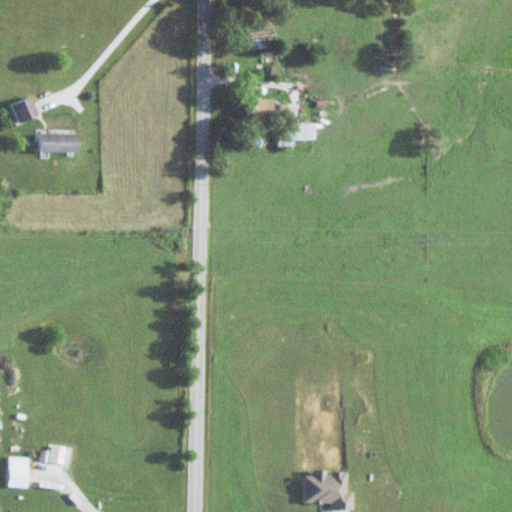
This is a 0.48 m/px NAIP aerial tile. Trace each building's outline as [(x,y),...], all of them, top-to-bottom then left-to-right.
[(16,122),(36,114),(27,95),(8,104),(16,122)] [(269,98),(236,98),(236,117),(269,117),(269,98)] [(288,139),(311,139),(310,124),(272,124),(273,145),(288,145),(288,139)] [(72,131),(33,131),(33,151),(72,151),(72,131)] [(5,486),(25,486),(25,456),(5,456),(5,486)]
